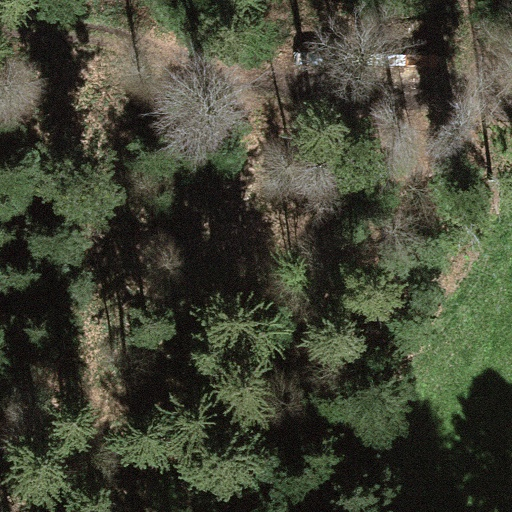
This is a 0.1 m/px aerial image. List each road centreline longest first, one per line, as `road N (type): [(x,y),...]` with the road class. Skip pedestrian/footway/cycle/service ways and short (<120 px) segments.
road 1 (track): [(0,38),(511,106)]
road 2 (track): [(511,182),(332,462),(290,511)]
